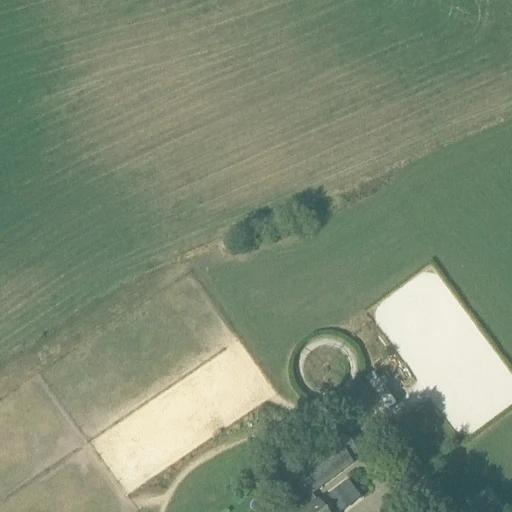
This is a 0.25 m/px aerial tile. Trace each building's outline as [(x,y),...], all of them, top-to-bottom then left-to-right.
[(367,398),(383,421),(394,413),(378,390),(367,398)] [(349,437),(295,475),(309,495),(354,462),(350,457),(359,451),(349,437)] [(274,472),(254,489),(253,489),(264,504),(286,487),(275,472),(274,472)] [(328,511),(319,500),(303,511),(328,511)] [(390,511),(413,511),(405,501),(390,511)]
